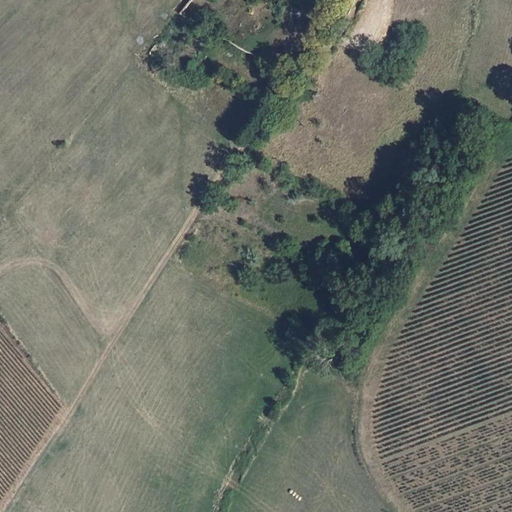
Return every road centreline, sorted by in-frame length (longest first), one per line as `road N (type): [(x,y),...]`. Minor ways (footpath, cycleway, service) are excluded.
road 1 (track): [(354,0),(327,45),(225,167),(7,511)]
road 2 (track): [(0,274),(30,261),(51,267),(96,335),(102,360)]
